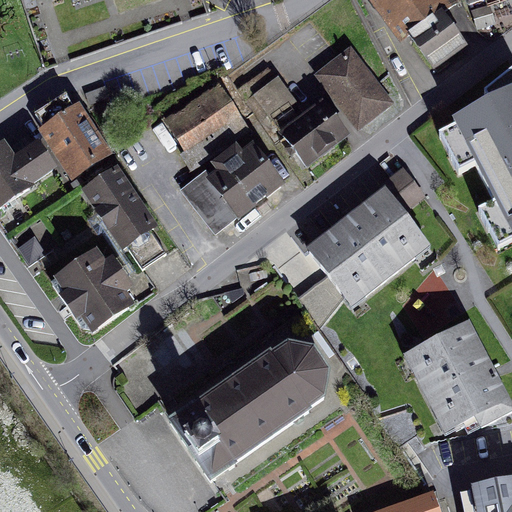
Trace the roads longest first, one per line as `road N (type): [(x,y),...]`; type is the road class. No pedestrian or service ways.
road 1 (residential): [(46,395),(511,42)]
road 2 (residential): [(0,122),(47,92),(292,0)]
road 3 (primary): [(128,511),(46,395)]
